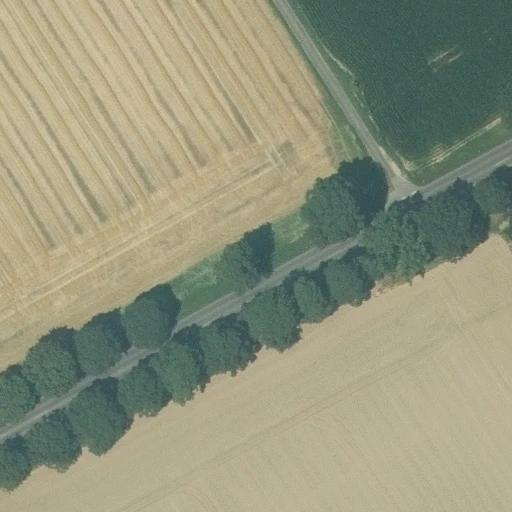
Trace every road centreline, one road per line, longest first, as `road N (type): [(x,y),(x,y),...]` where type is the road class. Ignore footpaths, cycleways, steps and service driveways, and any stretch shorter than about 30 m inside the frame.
road 1 (primary): [(414,210),(0,437)]
road 2 (residential): [(414,210),(281,0)]
